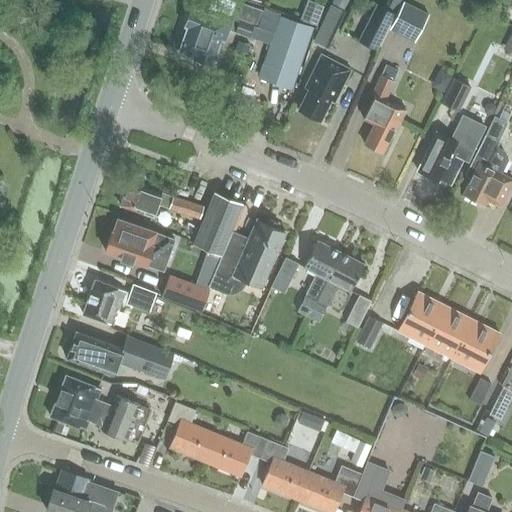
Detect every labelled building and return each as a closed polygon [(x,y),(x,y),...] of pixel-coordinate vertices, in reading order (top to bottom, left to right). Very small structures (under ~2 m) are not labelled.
[(256,27),(261,12),(237,3),(231,18),(217,13),(216,17),(191,8),(185,26),(187,27),(178,51),(194,56),(193,57),(212,64),(220,39),(225,41),(229,30),(248,37),(252,26),(256,27)] [(394,13),(375,3),(356,41),(375,50),(394,13)] [(391,29),(416,41),(429,16),(403,3),(391,29)] [(341,9),(330,4),(312,41),(323,46),(341,9)] [(280,18),(264,64),(295,75),(311,28),(280,18)] [(511,32),(511,33),(503,50),(511,54),(511,32)] [(333,103),(350,70),(321,55),(304,88),(308,90),(298,110),(320,121),(330,101),(333,103)] [(394,134),(405,110),(385,100),(393,81),(398,71),(385,65),(381,75),(380,75),(371,94),(375,96),(364,120),(373,124),(364,144),(382,153),(392,133),(394,134)] [(469,86),(450,77),(438,102),(457,111),(469,86)] [(431,144),(417,171),(438,181),(439,179),(450,185),(462,160),(467,163),(475,145),(485,126),(462,115),(450,139),(437,132),(431,144)] [(499,142),(498,141),(505,127),(493,120),(465,176),(470,178),(463,194),(484,205),(487,199),(500,205),(511,181),(511,179),(500,174),(507,160),(503,150),(496,147),(499,142)] [(199,219),(203,207),(128,181),(120,206),(153,217),(157,204),(199,219)] [(220,256),(242,204),(214,192),(192,245),(220,256)] [(131,260),(162,271),(173,239),(155,233),(155,232),(117,219),(112,232),(111,232),(105,251),(118,255),(118,256),(131,261),(131,260)] [(260,289),(284,232),(276,228),(278,223),(267,219),(265,223),(257,220),(248,239),(231,232),(208,287),(223,293),(227,294),(231,294),(235,293),(238,291),(241,288),(243,286),(245,282),(260,289)] [(307,316),(340,252),(316,240),(302,267),(315,274),(296,311),(307,316)] [(349,291),(363,264),(340,252),(307,316),(317,322),(336,285),(349,291)] [(298,264),(284,257),(269,287),(283,294),(298,264)] [(194,284),(168,274),(160,297),(200,312),(209,289),(205,288),(194,284)] [(113,324),(125,291),(117,288),(94,280),(82,314),(105,322),(113,324)] [(155,292),(132,284),(124,303),(148,312),(155,292)] [(444,306),(417,292),(397,331),(425,345),(444,306)] [(370,301),(357,294),(343,322),(356,328),(370,301)] [(425,345),(451,358),(471,319),(444,306),(425,345)] [(369,348),(382,323),(368,316),(355,341),(369,348)] [(471,319),(451,358),(479,372),(499,333),(471,319)] [(188,339),(191,330),(179,326),(176,335),(188,339)] [(165,379),(173,354),(126,336),(121,349),(76,332),(66,358),(113,375),(118,361),(165,379)] [(417,364),(411,375),(421,380),(427,369),(417,364)] [(142,431),(150,412),(139,407),(140,405),(116,396),(112,405),(96,399),(100,389),(65,375),(49,416),(57,419),(52,431),(60,434),(65,422),(84,430),(88,421),(99,425),(98,429),(125,440),(131,426),(142,431)] [(511,393),(511,390),(502,385),(487,414),(499,420),(511,393)] [(216,434),(189,424),(195,410),(173,401),(166,421),(178,426),(169,448),(204,462),(216,434)] [(404,405),(400,403),(392,406),(391,410),(393,416),(397,417),(404,415),(406,410),(404,405)] [(307,427),(312,416),(302,412),(298,423),(307,427)] [(276,416),(273,423),(275,427),(280,430),(285,427),(288,420),(286,415),(281,413),(276,416)] [(486,417),(479,432),(487,436),(495,422),(486,417)] [(260,459),(267,440),(247,432),(241,445),(216,434),(204,462),(240,476),(249,454),(260,459)] [(297,500),(308,472),(282,461),(288,448),(267,440),(260,459),(271,463),(262,485),(297,500)] [(359,441),(354,453),(350,462),(361,467),(370,446),(359,441)] [(493,456),(479,450),(466,481),(480,487),(493,456)] [(358,511),(399,511),(401,509),(405,500),(381,491),(389,471),(366,462),(361,474),(352,496),(363,501),(358,511)] [(352,496),(361,474),(341,466),(334,482),(308,472),(297,500),(327,511),(332,511),(341,492),(352,496)] [(429,483),(434,471),(424,467),(419,479),(429,483)] [(117,492),(87,482),(88,480),(61,471),(55,490),(53,489),(46,510),(51,511),(102,511),(104,508),(111,510),(117,492)] [(485,511),(492,498),(478,492),(472,507),(469,506),(466,511),(485,511)] [(453,511),(454,511),(433,503),(429,511),(407,511),(401,509),(399,511),(453,511)]
